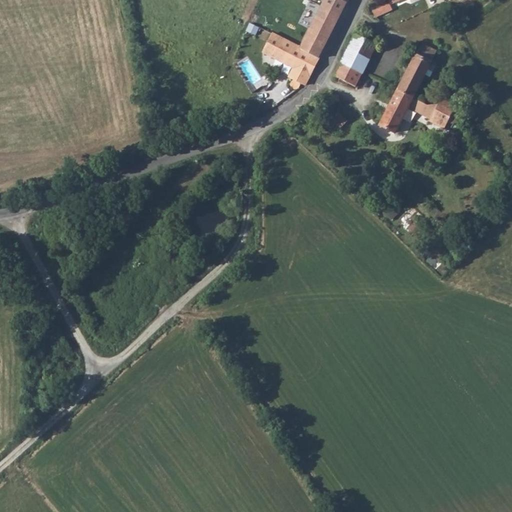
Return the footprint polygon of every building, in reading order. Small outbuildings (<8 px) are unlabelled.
[(305,85),(347,0),(327,0),(302,48),(272,33),(263,51),(293,67),(285,81),(299,88),(305,85)] [(310,0),(302,19),(312,23),(321,4),(312,0),(310,0)] [(368,0),(369,2),(372,9),(390,4),(388,0),(368,0)] [(388,0),(390,4),(372,9),(373,12),(380,10),(382,15),(393,10),(390,4),(400,0),(388,0)] [(443,0),(445,3),(437,7),(443,19),(476,0),(443,0)] [(356,35),(341,65),(361,75),(377,46),(356,35)] [(416,56),(431,65),(441,47),(425,38),(416,56)] [(397,92),(413,100),(428,70),(433,72),(435,67),(431,65),(416,56),(397,92)] [(361,75),(341,65),(335,76),(354,87),(361,75)] [(395,134),(413,100),(397,92),(379,126),(395,134)] [(442,107),(457,118),(461,110),(442,98),(437,107),(442,107)] [(449,121),(453,123),(455,124),(457,122),(457,118),(442,107),(437,107),(430,121),(444,129),(449,121)] [(337,111),(331,119),(341,128),(348,121),(337,111)]
